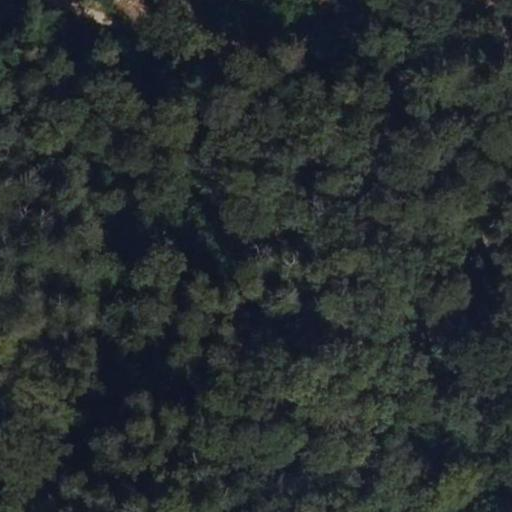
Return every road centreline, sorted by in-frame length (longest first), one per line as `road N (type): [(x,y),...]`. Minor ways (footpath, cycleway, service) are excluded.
road 1 (track): [(0,374),(327,0)]
road 2 (track): [(64,0),(132,28),(195,27),(280,0)]
road 3 (track): [(511,111),(460,0)]
